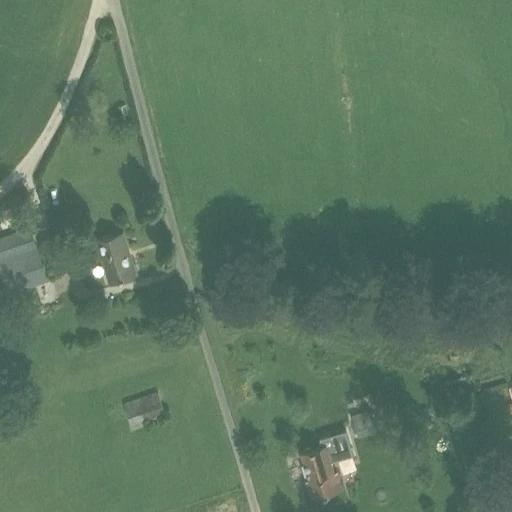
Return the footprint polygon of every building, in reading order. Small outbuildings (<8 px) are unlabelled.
[(0,238),(0,264),(9,293),(48,280),(31,227),(0,238)] [(103,258),(109,280),(137,272),(124,231),(90,241),(95,260),(103,258)] [(124,402),(131,424),(166,412),(158,390),(124,402)] [(371,407),(352,412),(359,438),(378,432),(371,407)] [(335,470),(332,460),(352,455),(346,431),(326,436),(328,442),(302,449),(310,478),(307,479),(312,495),(343,486),(338,469),(335,470)] [(511,476),(511,453),(501,457),(506,478),(511,476)] [(511,482),(481,490),(485,506),(511,498),(511,482)]
